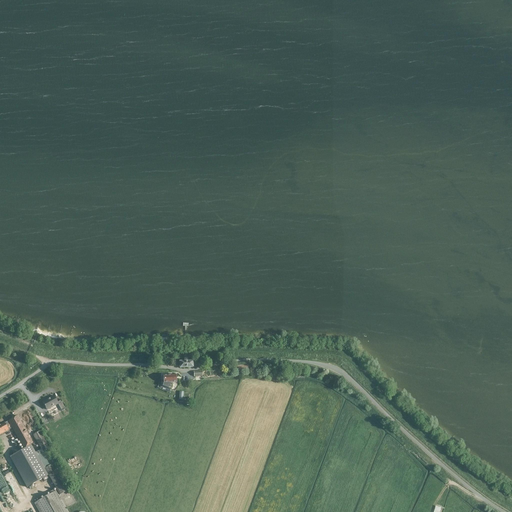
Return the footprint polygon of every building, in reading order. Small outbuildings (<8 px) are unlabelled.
[(184,361),(180,361),(180,368),(192,368),(192,362),(188,362),(188,357),(184,357),(184,361)] [(251,373),(251,364),(237,364),(237,372),(251,373)] [(170,389),(173,382),(178,382),(177,375),(164,375),(164,382),(163,386),(170,389)] [(62,411),(65,409),(61,401),(57,403),(54,396),(42,402),(47,410),(58,404),(62,411)] [(0,426),(0,435),(9,431),(8,429),(11,427),(23,449),(31,445),(33,444),(17,417),(0,426)] [(48,446),(39,431),(32,435),(40,450),(48,446)] [(10,456),(26,487),(48,476),(44,469),(31,445),(23,449),(10,456)] [(48,476),(57,492),(66,508),(77,502),(55,463),(44,469),(48,476)] [(5,464),(0,466),(0,470),(18,502),(24,499),(5,464)] [(0,473),(0,487),(11,507),(17,503),(0,473)] [(1,511),(9,508),(0,492),(0,509),(1,511)] [(68,511),(66,508),(57,492),(34,505),(37,511),(68,511)]
